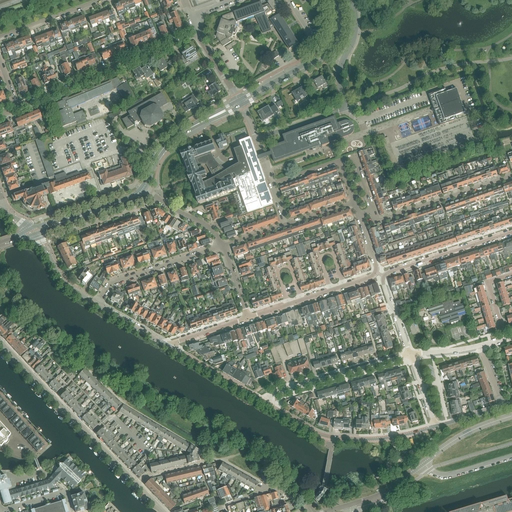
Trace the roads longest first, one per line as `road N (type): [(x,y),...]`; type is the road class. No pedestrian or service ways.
road 1 (residential): [(0,340),(164,511)]
road 2 (residential): [(409,354),(383,276),(511,231)]
road 3 (residential): [(17,107),(197,33)]
road 4 (tertiary): [(434,426),(394,437),(332,438),(265,403)]
road 5 (tertiary): [(241,105),(332,49),(341,19),(336,0)]
road 6 (residential): [(265,403),(288,388),(409,354)]
road 7 (tertiary): [(330,0),(335,27),(328,46),(238,100)]
road 8 (residential): [(511,176),(381,220),(372,209)]
road 9 (residential): [(96,305),(112,282),(222,245)]
